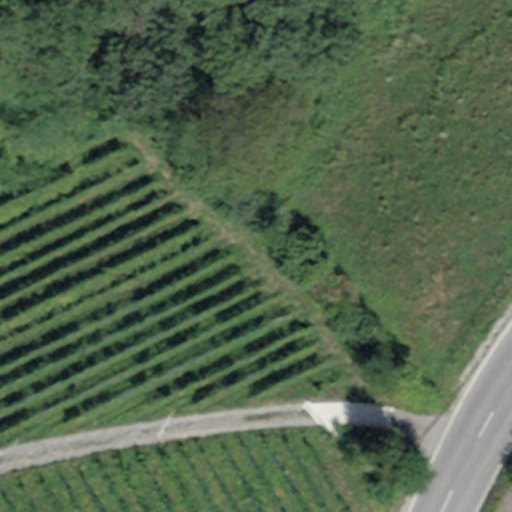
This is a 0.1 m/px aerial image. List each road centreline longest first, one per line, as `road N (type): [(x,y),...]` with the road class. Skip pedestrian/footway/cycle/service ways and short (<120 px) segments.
road 1 (track): [(482,429),(354,420),(162,431),(0,464)]
road 2 (primary): [(441,511),(511,379)]
